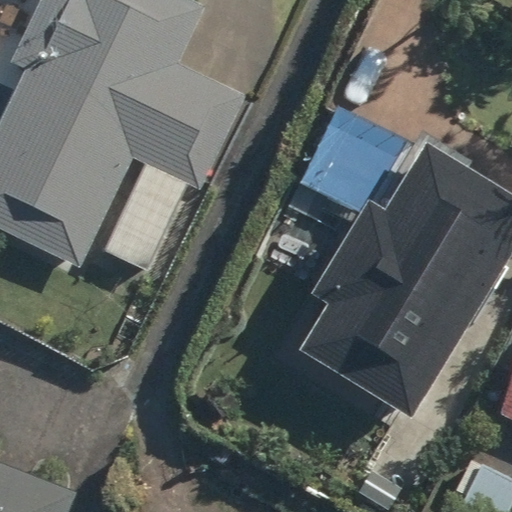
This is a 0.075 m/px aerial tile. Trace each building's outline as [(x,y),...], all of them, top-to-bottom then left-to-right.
[(203,1),(200,0),(23,0),(2,47),(27,58),(0,117),(0,227),(81,264),(89,247),(162,280),(246,93),(176,62),(203,1)] [(409,422),(511,253),(511,202),(338,102),(278,200),(343,240),(310,294),(324,303),(294,352),(409,422)] [(511,345),(481,410),(511,425),(511,345)] [(507,511),(511,504),(511,475),(473,454),(451,492),(485,511),(507,511)] [(0,511),(66,511),(74,492),(0,464),(0,511)]
